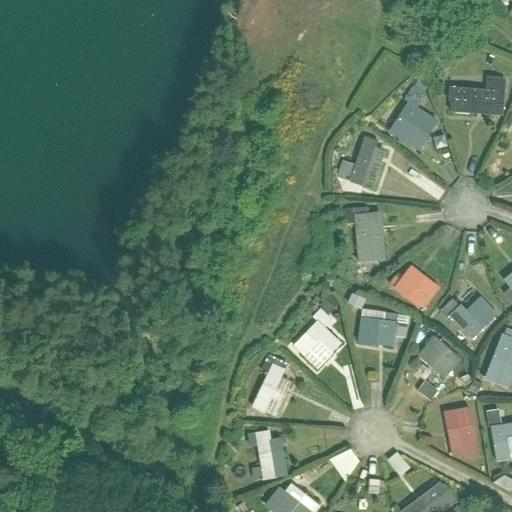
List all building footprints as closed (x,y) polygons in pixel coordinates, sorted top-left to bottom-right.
[(482,84),(446,84),(446,111),(505,110),(505,77),(482,77),(482,84)] [(419,149),(437,119),(408,103),(391,133),(419,149)] [(374,186),(388,148),(365,140),(356,164),(345,160),(340,174),(374,186)] [(381,213),(354,215),(357,264),(384,262),(381,213)] [(511,303),(511,261),(495,272),(507,289),(500,293),(508,306),(511,303)] [(411,262),(389,283),(416,311),(438,290),(411,262)] [(465,285),(440,306),(466,336),(491,314),(465,285)] [(404,317),(357,308),(351,344),(398,353),(404,317)] [(321,313),(288,347),(311,370),(338,344),(321,327),(328,320),(321,313)] [(511,360),(511,341),(495,332),(472,374),(497,388),(511,360)] [(457,364),(433,339),(415,356),(438,381),(457,364)] [(291,376),(267,364),(244,412),(268,424),(291,376)] [(463,412),(440,416),(446,450),(455,448),(458,465),(472,462),(463,412)] [(493,413),(476,416),(485,465),(511,460),(511,426),(496,429),(493,413)] [(247,438),(252,485),(277,482),(272,435),(247,438)] [(332,460),(345,478),(365,464),(352,446),(332,460)] [(401,475),(412,468),(400,452),(390,459),(401,475)] [(439,511),(447,507),(430,483),(387,511),(439,511)] [(269,489),(253,510),(256,511),(308,511),(310,511),(280,488),(276,494),(269,489)]
